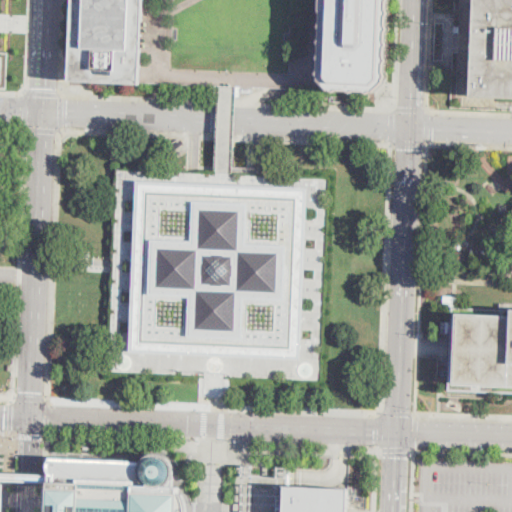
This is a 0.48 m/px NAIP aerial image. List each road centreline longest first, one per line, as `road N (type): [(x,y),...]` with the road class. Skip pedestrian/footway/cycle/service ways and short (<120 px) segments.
road 1 (secondary): [(399,434),(410,129)]
road 2 (secondary): [(42,114),(33,417)]
road 3 (secondary): [(204,425),(399,434)]
road 4 (secondary): [(410,129),(218,121)]
road 5 (secondary): [(218,121),(42,114)]
road 6 (secondary): [(33,417),(204,425)]
road 7 (secondary): [(410,129),(415,0)]
